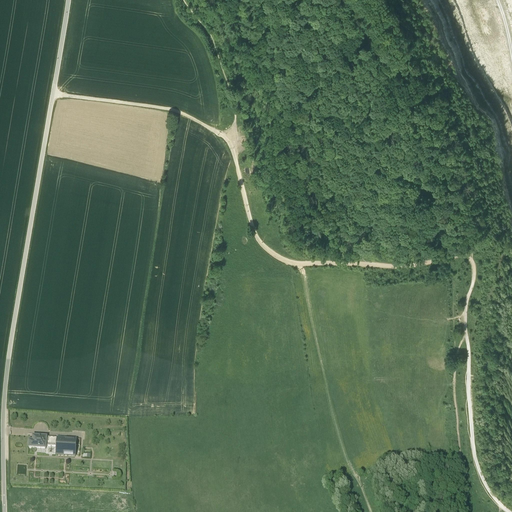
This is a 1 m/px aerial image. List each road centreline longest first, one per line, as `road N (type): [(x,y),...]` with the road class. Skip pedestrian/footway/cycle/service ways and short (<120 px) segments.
road 1 (unclassified): [(4,511),(8,357),(68,0)]
road 2 (track): [(277,0),(349,122),(432,182)]
road 3 (track): [(357,480),(338,432),(300,264)]
road 4 (track): [(343,0),(429,109),(432,182)]
road 5 (track): [(465,331),(473,448),(486,487),(508,511)]
road 6 (track): [(53,93),(169,109),(228,143)]
road 7 (track): [(300,264),(407,265),(460,254)]
road 8 (track): [(228,143),(260,244),(300,264)]
